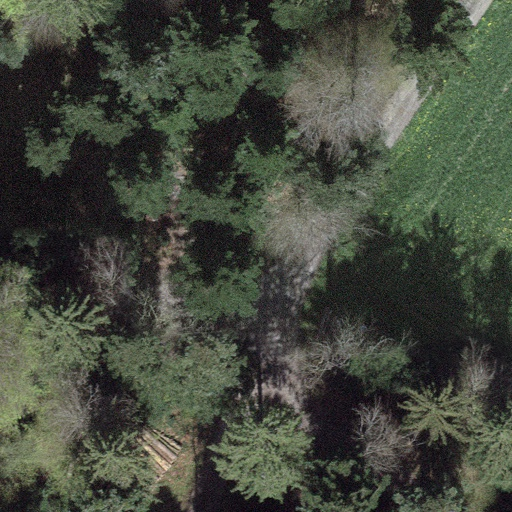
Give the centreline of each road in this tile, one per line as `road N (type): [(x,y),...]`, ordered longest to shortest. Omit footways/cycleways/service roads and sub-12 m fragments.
road 1 (track): [(481,0),(380,161),(305,317),(259,383),(200,511)]
road 2 (track): [(457,511),(351,467),(259,383),(298,511)]
road 3 (track): [(305,317),(204,315),(0,259)]
road 4 (track): [(204,315),(12,511)]
